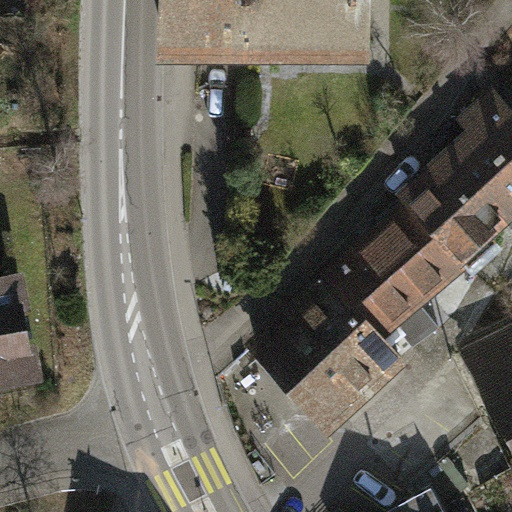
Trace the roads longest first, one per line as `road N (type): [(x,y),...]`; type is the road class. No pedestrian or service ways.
road 1 (primary): [(125,0),(128,274),(157,409)]
road 2 (residential): [(0,462),(102,436),(157,409)]
